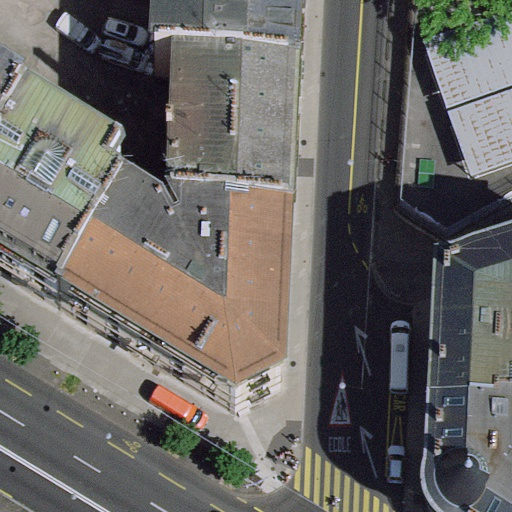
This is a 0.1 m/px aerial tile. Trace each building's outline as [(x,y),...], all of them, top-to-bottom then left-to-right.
[(179,79),(295,84),(299,0),(160,0),(157,78),(179,79)] [(511,161),(511,15),(420,47),(463,179),(511,161)] [(175,172),(173,225),(288,228),(295,84),(179,79),(175,172)] [(0,103),(0,162),(26,119),(0,103)] [(119,174),(26,119),(0,162),(0,272),(61,309),(123,210),(109,201),(120,181),(119,174)] [(161,232),(123,210),(61,309),(236,415),(283,391),(293,228),(288,228),(173,225),(186,249),(173,256),(161,232)] [(511,274),(447,296),(442,430),(511,428),(511,274)] [(511,511),(511,428),(442,430),(436,511),(511,511)]
